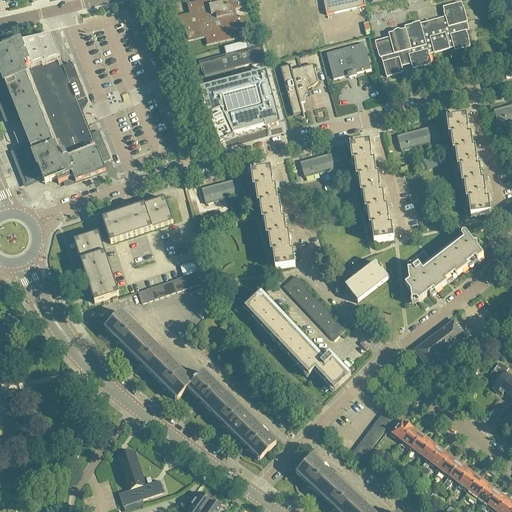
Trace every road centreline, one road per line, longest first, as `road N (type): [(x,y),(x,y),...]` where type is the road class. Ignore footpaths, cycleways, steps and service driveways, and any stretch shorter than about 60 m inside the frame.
road 1 (residential): [(389,354),(308,268),(275,145)]
road 2 (residential): [(61,212),(275,145)]
road 3 (residential): [(255,495),(389,354)]
road 4 (residential): [(511,464),(450,418),(389,354)]
road 5 (residential): [(389,354),(511,259)]
road 6 (secondary): [(255,495),(134,408)]
road 7 (residential): [(511,228),(470,93)]
road 8 (residential): [(70,511),(74,491),(134,408)]
road 9 (residential): [(405,237),(373,119)]
